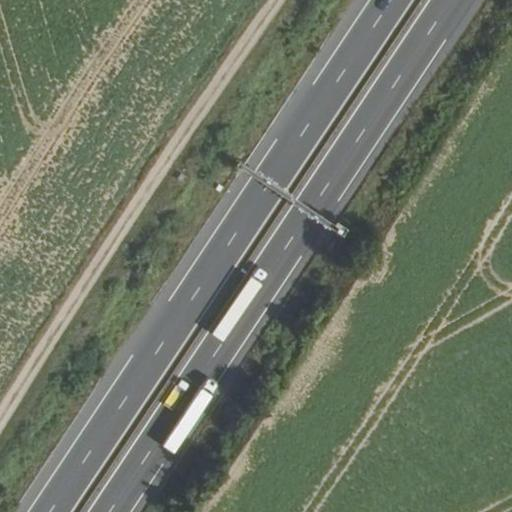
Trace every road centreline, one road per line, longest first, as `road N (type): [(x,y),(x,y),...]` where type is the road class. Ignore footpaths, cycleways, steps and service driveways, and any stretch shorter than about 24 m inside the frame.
road 1 (trunk): [(397,0),(54,511)]
road 2 (trunk): [(113,511),(453,0)]
road 3 (track): [(262,0),(0,394)]
